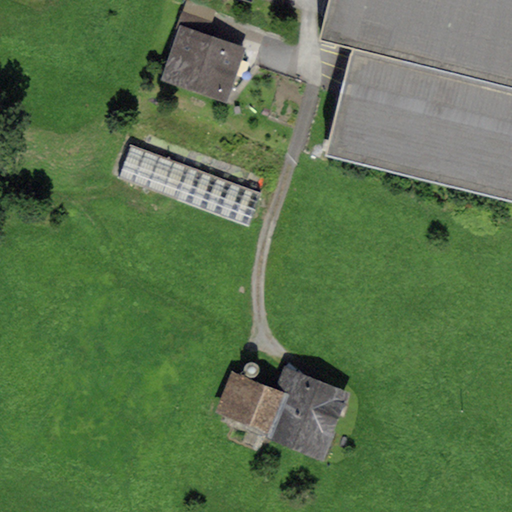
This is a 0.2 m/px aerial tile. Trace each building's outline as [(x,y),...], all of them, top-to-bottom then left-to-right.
[(511,0),(328,0),(321,34),(354,43),(329,141),(511,186),(511,0)] [(186,31),(173,70),(221,87),(235,48),(186,31)] [(119,173),(249,222),(261,189),(131,140),(119,173)] [(250,416),(274,426),(288,394),(276,389),(234,371),(220,404),(250,416)] [(276,389),(288,394),(274,426),(318,444),(339,393),(284,371),(276,389)]
